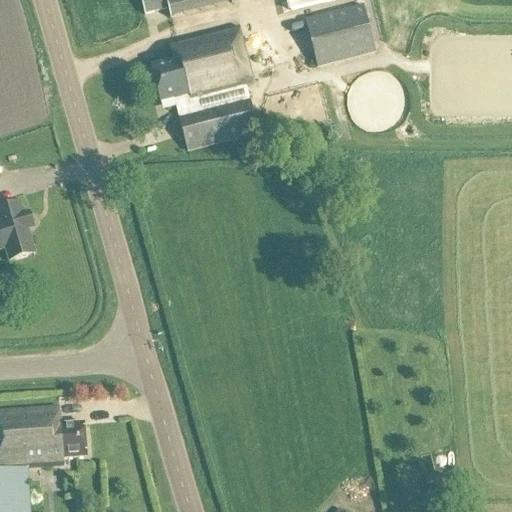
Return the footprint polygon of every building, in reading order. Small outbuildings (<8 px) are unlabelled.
[(233,6),(231,0),(139,0),(144,19),(168,13),(170,22),(233,6)] [(317,71),(375,56),(362,8),(305,23),(317,71)] [(259,138),(259,137),(245,87),(253,85),(239,30),(168,48),(172,65),(151,70),(160,106),(174,102),(181,138),(188,156),(259,138)] [(28,216),(22,218),(19,206),(0,212),(0,253),(5,252),(9,265),(34,257),(27,234),(33,232),(28,216)] [(0,418),(0,511),(30,511),(28,473),(64,471),(64,464),(86,463),(84,427),(60,429),(58,414),(0,418)] [(442,479),(426,484),(430,497),(446,492),(442,479)]
